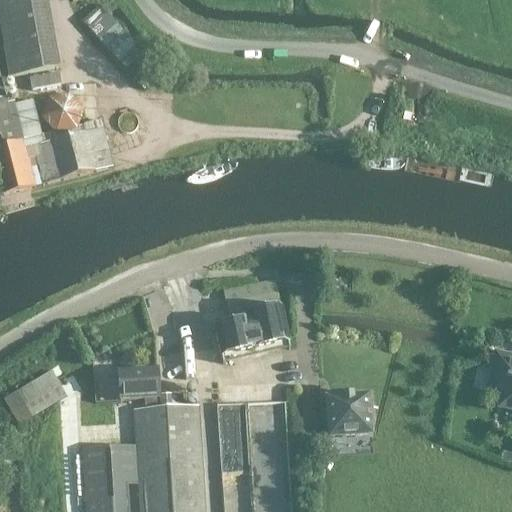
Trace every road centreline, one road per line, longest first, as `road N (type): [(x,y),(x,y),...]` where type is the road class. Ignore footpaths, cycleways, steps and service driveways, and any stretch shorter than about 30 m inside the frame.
road 1 (unclassified): [(0,352),(121,288),(245,248),(369,246),(511,275)]
road 2 (unclassified): [(142,0),(194,40),(343,52),(511,103)]
